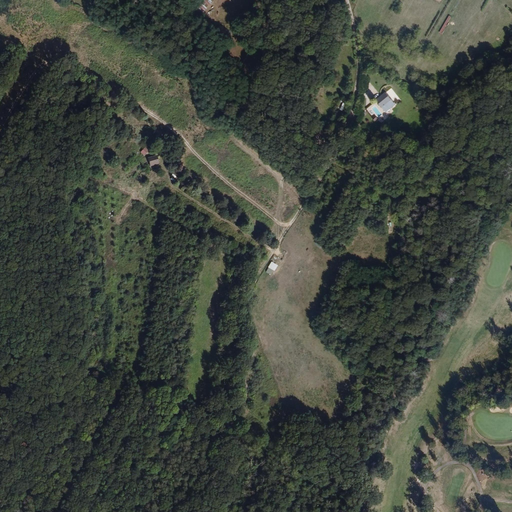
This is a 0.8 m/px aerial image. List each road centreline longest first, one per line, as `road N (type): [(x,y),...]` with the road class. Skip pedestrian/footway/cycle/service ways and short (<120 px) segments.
road 1 (track): [(347,0),(359,59),(354,96),(334,153),(286,228),(269,276),(263,427),(228,511)]
road 2 (track): [(511,52),(465,81),(408,175),(384,320),(344,417),(343,511)]
